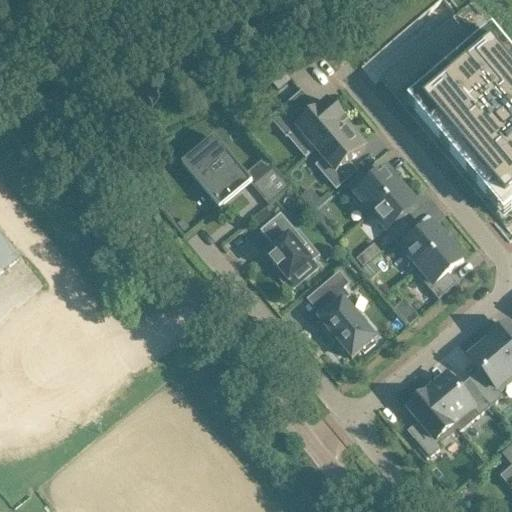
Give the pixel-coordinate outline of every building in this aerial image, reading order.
[(486,54),(480,47),(421,97),(426,104),(415,113),(441,144),(448,138),(457,149),(450,155),(468,176),(474,170),(484,181),(477,187),(487,199),(494,193),(511,213),(511,211),(511,62),(497,44),(486,54)] [(317,113),(302,95),(299,98),(298,98),(289,105),(294,111),(288,116),(287,115),(278,123),(279,124),(277,125),(272,120),(271,121),(280,131),(281,130),(287,138),(285,140),(286,141),(296,132),(296,131),(297,130),(315,150),(304,160),(305,161),(316,152),(345,127),(347,126),(328,104),(317,113)] [(349,164),(365,150),(358,143),(361,140),(352,129),(349,132),(345,127),(316,152),(325,161),(317,168),(336,190),(355,174),(347,165),(349,164)] [(252,183),(215,140),(185,166),(221,209),(252,183)] [(273,170),(252,188),(268,207),(289,189),(273,170)] [(401,190),(386,172),(370,185),(362,175),(347,188),(356,197),(352,201),(368,220),(372,216),(371,216),(401,190)] [(417,208),(401,190),(371,216),(372,216),(395,243),(409,231),(401,222),(417,208)] [(305,193),(299,200),(317,215),(323,209),(305,193)] [(267,210),(254,221),(260,228),(273,217),(267,210)] [(307,248),(281,216),(260,233),(274,250),(269,254),(275,260),(270,264),(276,272),(273,274),(283,286),(287,283),(293,291),(317,271),(302,252),(307,248)] [(448,245),(432,227),(417,240),(409,231),(395,243),(417,270),(418,270),(448,245)] [(0,276),(18,262),(0,239),(0,276)] [(413,273),(438,302),(456,286),(448,276),(463,263),(448,245),(418,270),(417,270),(413,273)] [(348,287),(339,276),(320,292),(329,303),(331,301),(337,307),(320,321),(318,322),(319,323),(320,323),(351,360),(352,362),(353,361),(353,360),(362,353),(364,356),(376,346),(373,343),(374,342),(374,343),(376,341),(375,340),(374,340),(364,328),(367,325),(357,313),(354,316),(343,303),(349,299),(342,291),(348,287)] [(511,332),(508,328),(489,344),(511,371),(511,332)] [(475,391),(491,409),(503,399),(500,395),(511,385),(511,371),(489,344),(470,360),(487,381),(475,391)] [(464,400),(447,379),(427,396),(454,428),(460,435),(491,409),(475,391),(464,400)] [(427,396),(408,412),(426,432),(414,442),(430,461),(442,451),(435,443),(454,428),(427,396)] [(511,511),(511,447),(501,457),(511,469),(511,468),(511,489),(511,490),(511,511)]
